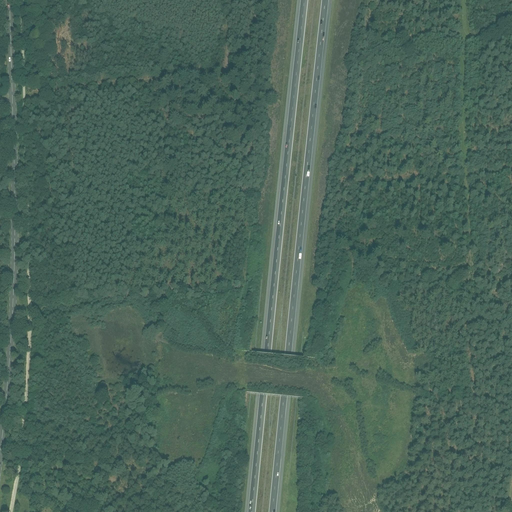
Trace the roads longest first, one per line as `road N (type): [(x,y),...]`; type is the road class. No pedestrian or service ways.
road 1 (motorway): [(304,0),(251,511)]
road 2 (motorway): [(272,511),(324,0)]
road 3 (secondary): [(0,448),(14,255),(9,0)]
